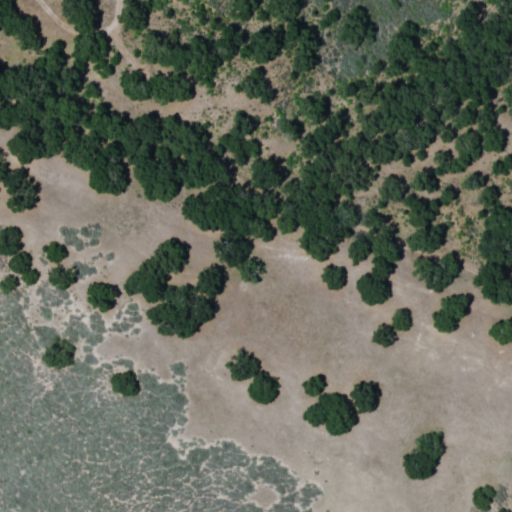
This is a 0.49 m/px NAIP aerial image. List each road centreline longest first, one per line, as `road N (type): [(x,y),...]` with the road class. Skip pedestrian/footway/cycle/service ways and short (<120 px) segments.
road 1 (track): [(511,314),(243,233),(125,152),(0,102)]
road 2 (track): [(511,286),(224,179),(104,29)]
